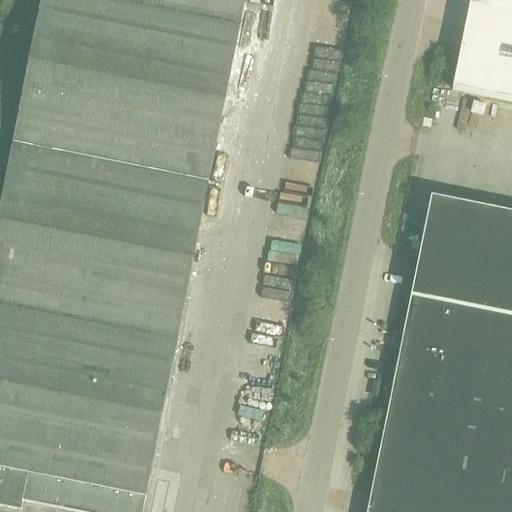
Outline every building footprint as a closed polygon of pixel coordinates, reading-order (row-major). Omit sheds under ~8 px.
[(40,0),(12,145),(67,156),(208,184),(245,0),(40,0)] [(511,0),(471,0),(454,90),(511,102),(511,0)] [(329,120),(331,110),(310,107),(308,117),(329,120)] [(0,204),(0,505),(21,510),(23,500),(81,511),(142,511),(208,184),(67,156),(12,145),(0,204)] [(511,214),(432,199),(411,298),(511,318),(511,214)] [(511,511),(511,318),(411,298),(367,511),(511,511)]
